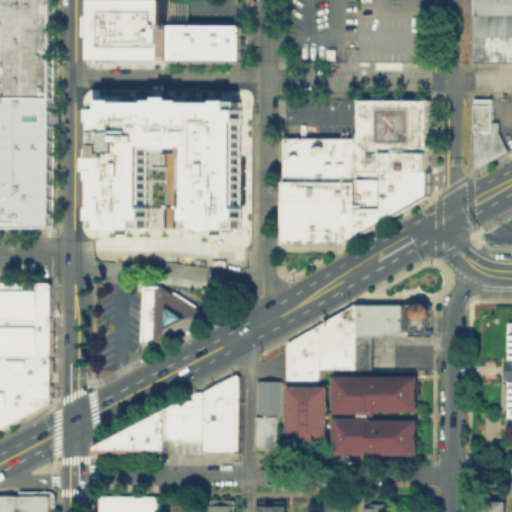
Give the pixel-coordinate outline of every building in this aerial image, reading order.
[(0,0),(50,0),(51,225),(0,225),(0,0)] [(103,0),(172,0),(171,61),(103,60),(103,0)] [(172,0),(190,0),(190,27),(245,27),(245,63),(171,61),(172,0)] [(470,0),(511,0),(511,63),(470,63),(470,0)] [(357,21),(429,21),(429,61),(357,61),(357,21)] [(240,99),(174,99),(174,96),(161,96),(161,99),(95,99),(94,157),(91,157),(91,169),(94,169),(94,228),(114,228),(114,231),(127,231),(127,228),(146,228),(146,147),(161,147),(161,149),(173,149),(174,147),(189,147),(188,227),(207,227),(207,231),(220,231),(220,228),(239,228),(240,99)] [(472,96),(490,96),(490,105),(490,114),(490,121),(498,121),(498,131),(508,150),(491,159),(473,168),(472,96)] [(283,137),(355,137),(355,98),(427,98),(427,194),(342,246),(283,246),(283,137)] [(0,279),(51,279),(50,399),(0,425),(0,279)] [(155,285),(205,315),(154,344),(155,285)] [(324,329),(359,308),(359,340),(359,372),(324,372),(324,329)] [(359,308),(431,308),(431,340),(359,340),(359,308)] [(291,348),(324,329),(324,372),(324,383),(291,383),(291,348)] [(171,409),(243,372),(242,453),(206,453),(206,439),(171,439),(171,409)] [(339,382),(417,382),(417,417),(339,417),(339,382)] [(262,385),(284,385),(284,420),(278,420),(262,420),(262,385)] [(292,393),(331,393),(331,455),(292,455),(292,393)] [(99,452),(99,447),(171,409),(171,439),(171,453),(99,452)] [(262,420),(278,420),(278,454),(262,454),(262,420)] [(339,425),(417,425),(417,462),(339,462),(339,425)] [(0,511),(0,493),(14,493),(14,511),(0,511)] [(14,511),(14,493),(50,493),(50,511),(14,511)] [(98,511),(98,495),(160,495),(160,511),(98,511)] [(325,511),(325,499),(346,499),(346,511),(325,511)] [(210,500),(210,511),(236,511),(236,500),(210,500)] [(479,500),(479,511),(508,511),(508,500),(479,500)] [(260,501),(260,504),(257,504),(256,511),(286,511),(287,502),(260,501)] [(371,504),(371,507),(364,508),(364,511),(386,511),(386,503),(371,504)]
